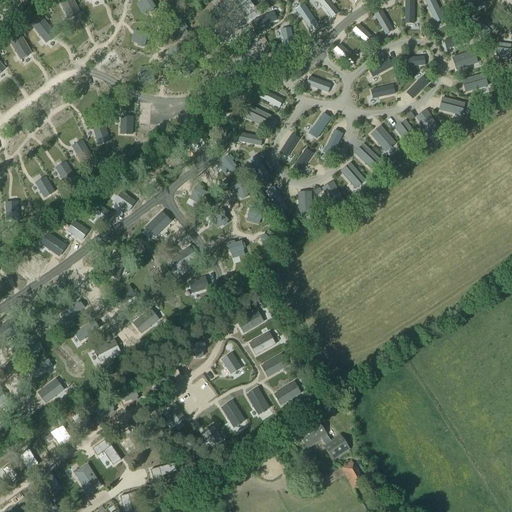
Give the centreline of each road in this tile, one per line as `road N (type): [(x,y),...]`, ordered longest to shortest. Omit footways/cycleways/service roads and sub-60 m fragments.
road 1 (unknown): [(264,51),(214,89),(222,135),(215,158),(0,298)]
road 2 (unknown): [(0,394),(255,221)]
road 3 (unknown): [(0,498),(214,348)]
road 4 (unknown): [(97,125),(241,19)]
road 5 (unknown): [(109,0),(67,40),(0,80)]
